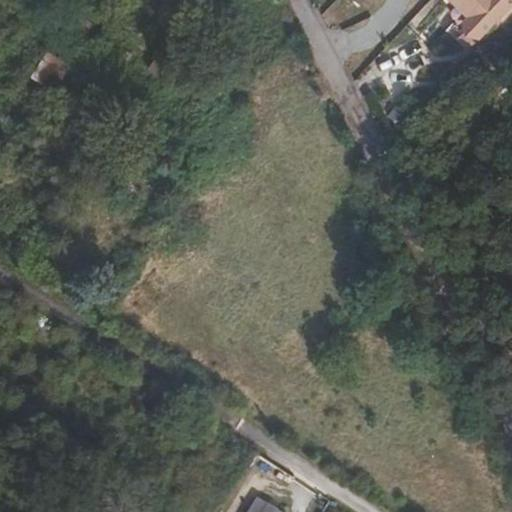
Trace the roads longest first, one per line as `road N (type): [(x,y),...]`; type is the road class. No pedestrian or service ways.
road 1 (unclassified): [(511,431),(295,0)]
road 2 (unclassified): [(0,280),(367,511)]
